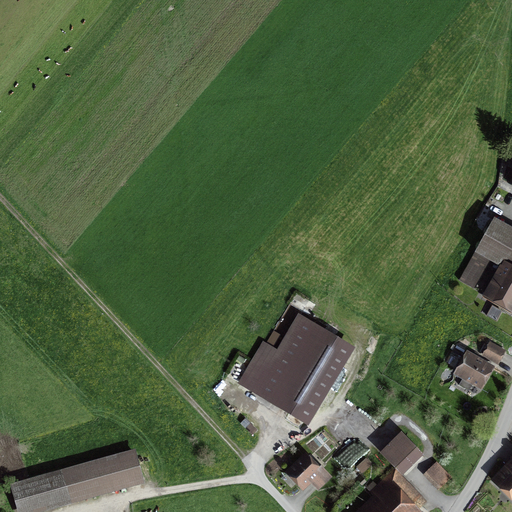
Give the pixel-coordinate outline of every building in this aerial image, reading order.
[(511,168),(502,186),(511,191),(511,168)] [(476,250),(492,259),(505,266),(511,269),(511,230),(492,220),(476,250)] [(492,259),(476,250),(460,280),(476,288),(492,259)] [(511,269),(505,266),(487,298),(511,310),(511,269)] [(288,313),(244,385),(305,423),(350,350),(288,313)] [(501,353),(483,342),(474,356),(493,367),(501,353)] [(493,371),(459,352),(447,373),(480,392),(493,371)] [(406,434),(385,454),(407,477),(428,458),(406,434)] [(12,485),(19,511),(138,479),(131,453),(12,485)] [(314,453),(289,475),(307,494),(314,487),(321,495),(338,479),(314,453)] [(511,455),(492,477),(511,498),(511,455)] [(416,511),(428,499),(391,467),(351,511),(416,511)] [(444,480),(429,467),(417,482),(432,494),(444,480)]
